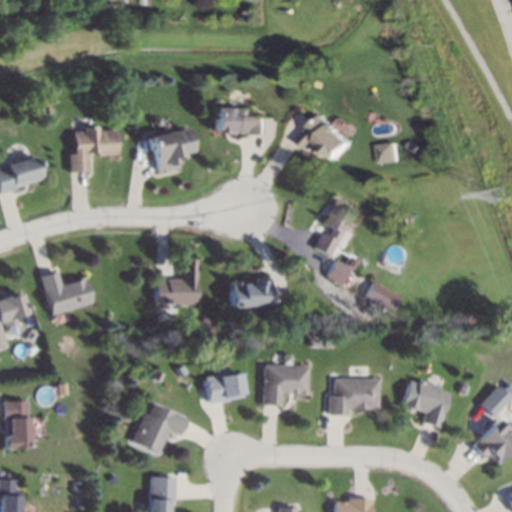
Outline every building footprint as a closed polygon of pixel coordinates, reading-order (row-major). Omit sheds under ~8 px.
[(247,116),(261,116),(261,133),(261,135),(239,135),(239,133),(212,133),(212,107),(247,108),(247,116)] [(350,142),(335,159),(328,153),(326,156),(317,148),(319,146),(317,143),(309,151),(298,141),(296,140),(311,124),(317,117),(319,116),(320,114),(350,142)] [(96,130),(114,129),(115,154),(95,155),(95,152),(84,152),(86,171),(84,171),(70,172),(68,173),(66,153),(72,153),(70,132),(81,131),(81,127),(96,126),(96,130)] [(188,151),(180,152),(181,157),(173,159),(175,168),(155,173),(154,168),(147,137),(146,136),(182,128),(188,151)] [(416,146),(412,152),(405,147),(409,141),(416,146)] [(378,163),(397,160),(394,142),(375,145),(378,163)] [(36,164),(39,163),(43,176),(12,186),(12,188),(11,189),(0,192),(0,165),(33,155),(36,164)] [(353,203),(338,233),(343,236),(338,248),(332,244),(326,255),(307,245),(314,232),(315,230),(323,234),(327,226),(318,221),(332,193),(353,203)] [(355,261),(350,269),(340,262),(345,254),(355,261)] [(193,304),(162,303),(162,305),(152,305),(152,281),(155,281),(163,281),(163,278),(177,278),(177,265),(179,265),(179,260),(179,258),(194,258),(193,304)] [(345,268),(336,285),(321,276),(323,273),(330,260),(331,260),(345,268)] [(58,283),(81,276),(89,302),(49,314),(38,276),(40,276),(52,272),(54,271),(58,283)] [(265,305),(265,306),(227,306),(227,280),(248,280),(248,277),(265,277),(265,305)] [(397,296),(388,312),(362,297),(370,281),(397,296)] [(23,313),(13,317),(14,322),(3,326),(0,319),(0,332),(4,344),(0,345),(0,298),(17,293),(23,313)] [(315,345),(306,345),(307,337),(316,337),(315,345)] [(331,346),(323,345),(323,338),(331,338),(331,346)] [(182,371),(175,375),(170,367),(176,363),(182,371)] [(303,366),(302,394),(290,393),(290,392),(276,391),(276,405),(273,405),(260,405),(258,405),(259,364),(303,366)] [(159,372),(156,380),(147,376),(150,369),(159,372)] [(238,397),(218,400),(203,402),(201,386),(199,377),(234,372),(238,397)] [(375,409),(344,409),(344,413),(344,414),(324,414),(324,413),(324,395),(329,395),(329,378),(375,378),(375,409)] [(438,386),(436,389),(446,393),(435,427),(434,427),(421,422),(419,422),(422,412),(410,409),(410,411),(398,407),(406,380),(414,383),(415,378),(438,386)] [(65,394),(56,395),(55,384),(63,382),(65,394)] [(478,404),(490,416),(508,397),(495,385),(478,404)] [(25,425),(29,425),(30,436),(25,436),(25,449),(2,449),(1,435),(6,435),(5,420),(0,420),(0,400),(24,400),(25,425)] [(182,417),(182,418),(176,432),(174,435),(164,431),(155,453),(127,440),(140,412),(144,414),(149,402),(182,417)] [(503,426),(502,428),(511,437),(511,445),(495,463),(485,453),(482,457),(480,456),(469,445),(495,419),(503,426)] [(117,478),(112,484),(107,480),(112,474),(117,478)] [(171,498),(171,500),(168,500),(167,511),(144,511),(145,500),(146,500),(146,476),(168,476),(171,476),(171,498)] [(0,511),(0,478),(8,479),(12,479),(11,488),(16,488),(16,501),(19,502),(18,511),(0,511)] [(352,498),(367,499),(366,511),(329,511),(330,501),(344,501),(344,498),(352,498)]
